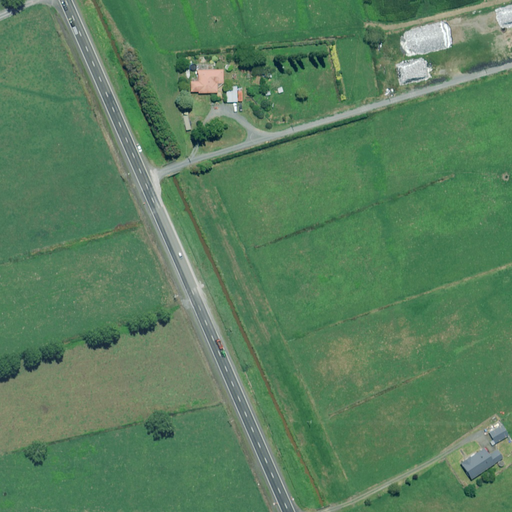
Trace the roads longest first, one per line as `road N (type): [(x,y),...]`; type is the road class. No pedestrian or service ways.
road 1 (primary): [(288,511),(64,0)]
road 2 (unclassified): [(343,509),(475,432)]
